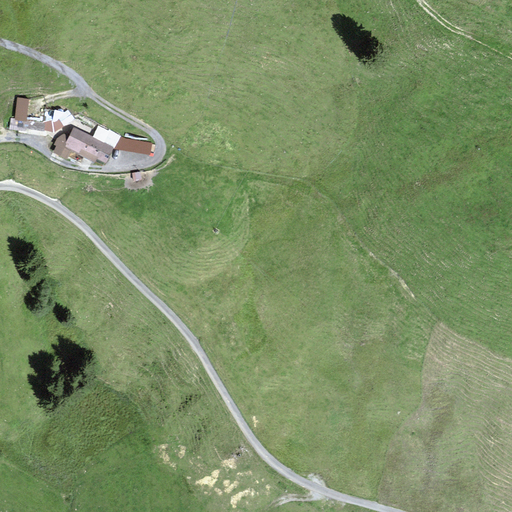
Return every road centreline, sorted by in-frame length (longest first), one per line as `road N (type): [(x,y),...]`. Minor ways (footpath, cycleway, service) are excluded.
road 1 (track): [(0,185),(81,221),(194,342),(258,452),(315,496),(383,511)]
road 2 (track): [(0,140),(94,173),(143,168),(164,151),(82,83),(0,43)]
